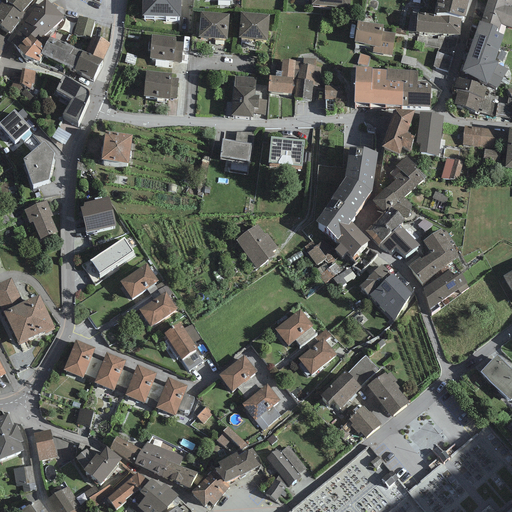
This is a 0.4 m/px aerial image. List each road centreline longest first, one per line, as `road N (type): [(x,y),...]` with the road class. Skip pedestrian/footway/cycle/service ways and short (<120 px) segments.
road 1 (residential): [(21,398),(67,333),(67,195),(92,108)]
road 2 (residential): [(511,330),(283,511),(269,511)]
road 3 (residential): [(92,108),(134,119),(265,124),(380,112)]
road 4 (residential): [(511,125),(438,112),(474,0)]
road 5 (residential): [(200,511),(163,481),(94,444)]
